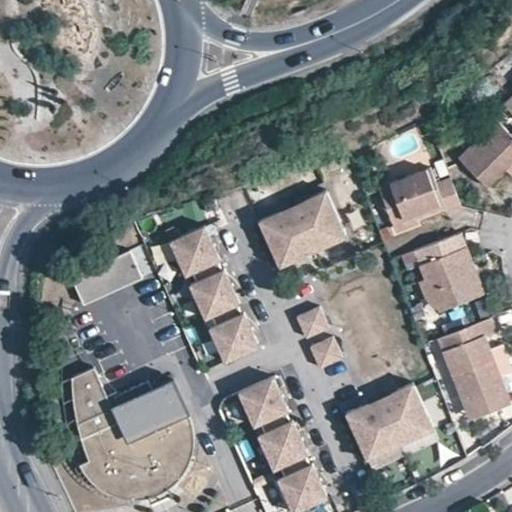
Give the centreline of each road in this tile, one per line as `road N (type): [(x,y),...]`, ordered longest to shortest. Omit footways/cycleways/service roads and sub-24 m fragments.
road 1 (secondary): [(158,127),(321,39)]
road 2 (secondary): [(321,39),(233,38),(203,26),(180,3)]
road 3 (secondary): [(158,127),(178,88),(185,46),(180,3)]
